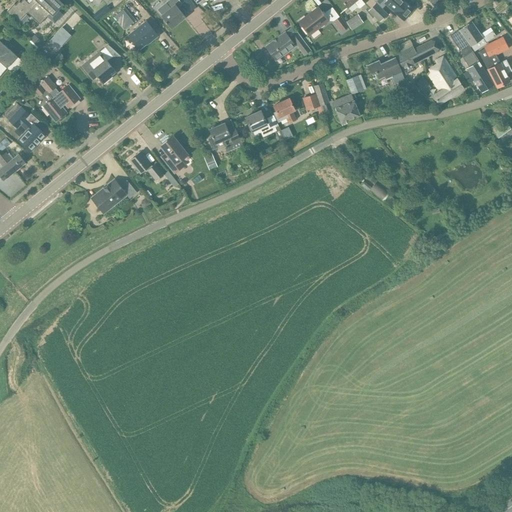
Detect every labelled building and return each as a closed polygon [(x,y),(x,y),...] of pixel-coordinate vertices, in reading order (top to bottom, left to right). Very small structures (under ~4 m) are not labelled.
[(65,5),(59,0),(32,0),(29,3),(26,0),(24,0),(22,3),(20,1),(16,5),(15,4),(8,12),(19,23),(29,13),(39,24),(46,17),(48,18),(54,24),(63,14),(59,11),(65,5)] [(185,17),(177,7),(182,3),(178,0),(168,0),(165,2),(171,9),(162,16),(171,27),(185,17)] [(341,0),(348,8),(354,3),(359,9),(365,4),(361,0),(341,0)] [(413,9),(403,0),(372,0),(376,3),(382,8),(385,4),(404,20),(413,9)] [(376,3),(368,11),(379,22),(388,14),(382,8),(376,3)] [(114,17),(124,30),(136,21),(125,8),(114,17)] [(309,35),(328,21),(318,8),(299,22),(309,35)] [(351,30),(363,23),(358,14),(346,22),(351,30)] [(341,32),(348,27),(340,16),(333,21),(341,32)] [(490,28),(480,34),(471,22),(460,30),(471,46),(474,51),(486,44),(485,43),(496,36),(490,28)] [(139,49),(156,35),(146,23),(129,36),(139,49)] [(62,27),(49,41),(58,49),(70,36),(62,27)] [(493,85),(479,62),(459,30),(450,36),(463,56),(462,57),(469,68),(467,69),(468,71),(463,74),(469,83),(474,80),(482,93),(487,89),(493,85)] [(276,60),(295,46),(285,32),(266,47),(276,60)] [(300,48),(305,44),(297,34),(292,38),(300,48)] [(510,82),(500,63),(496,55),(508,49),(502,36),(483,46),(484,48),(479,52),(497,88),(510,82)] [(40,49),(44,44),(39,39),(34,44),(40,49)] [(0,76),(18,57),(0,41),(0,76)] [(405,74),(414,69),(412,65),(420,61),(419,59),(436,50),(431,41),(414,50),(412,47),(401,53),(400,50),(394,53),(403,70),(405,74)] [(111,77),(110,75),(115,72),(106,61),(112,57),(105,48),(83,66),(94,79),(98,76),(98,77),(97,77),(99,79),(99,78),(103,83),(111,77)] [(439,105),(464,89),(443,57),(436,62),(440,69),(429,76),(439,92),(433,95),(439,105)] [(405,79),(395,58),(380,64),(379,61),(367,66),(370,74),(375,72),(378,79),(385,76),(386,80),(392,77),(395,84),(405,79)] [(351,95),(363,90),(358,75),(345,80),(350,94),(351,95)] [(57,87),(48,76),(40,83),(48,94),(50,93),(55,89),(57,87)] [(416,83),(423,93),(431,88),(424,78),(416,83)] [(313,86),(320,106),(329,103),(323,83),(313,86)] [(39,97),(45,92),(38,84),(32,88),(39,97)] [(53,97),(44,105),(56,121),(58,120),(59,121),(61,121),(65,118),(65,115),(64,114),(66,113),(62,108),(66,105),(68,107),(79,99),(68,85),(59,93),(55,89),(50,93),(53,97)] [(306,111),(320,106),(316,94),(302,98),(306,111)] [(354,101),(351,95),(350,94),(332,101),(335,109),(341,123),(360,116),(354,101)] [(296,120),(292,111),(294,110),(289,99),(274,106),(276,112),(273,113),(278,123),(286,119),(288,124),(296,120)] [(33,124),(32,125),(26,119),(31,115),(21,106),(7,121),(17,129),(20,126),(27,131),(19,140),(31,151),(41,140),(46,135),(33,124)] [(268,122),(266,123),(261,111),(245,118),(252,132),(258,128),(263,137),(276,131),(275,127),(278,126),(273,115),(266,118),(268,122)] [(227,130),(225,123),(210,130),(213,137),(208,140),(213,150),(218,148),(216,144),(223,141),(228,152),(242,145),(234,127),(227,130)] [(511,135),(511,131),(506,123),(501,127),(498,124),(491,128),(501,143),(511,135)] [(166,153),(162,157),(175,173),(184,165),(180,161),(187,155),(174,138),(162,148),(166,153)] [(3,142),(0,144),(0,154),(7,163),(8,163),(15,172),(26,163),(19,154),(11,160),(6,153),(10,150),(3,142)] [(165,174),(161,169),(155,163),(152,166),(151,165),(140,152),(130,160),(141,173),(146,169),(156,181),(165,174)] [(203,156),(209,170),(217,167),(211,153),(203,156)] [(0,167),(0,168),(0,175),(4,180),(15,172),(8,163),(7,163),(0,154),(0,167)] [(170,180),(174,177),(169,171),(165,174),(170,180)] [(137,192),(127,181),(120,186),(116,181),(109,186),(108,185),(104,188),(105,190),(92,200),(103,213),(126,194),(129,199),(137,192)] [(390,193),(376,182),(369,191),(383,202),(390,193)] [(150,204),(145,197),(141,201),(141,204),(143,208),(150,204)]
